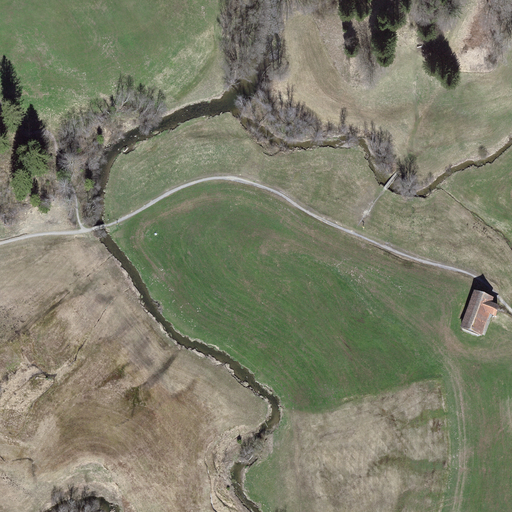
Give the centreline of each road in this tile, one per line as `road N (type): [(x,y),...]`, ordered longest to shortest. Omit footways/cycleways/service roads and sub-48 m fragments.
road 1 (track): [(351,233),(263,187),(214,178),(120,220)]
road 2 (track): [(511,312),(465,272),(351,233)]
